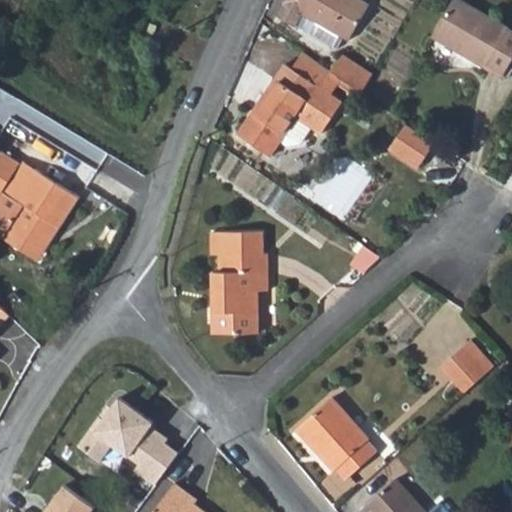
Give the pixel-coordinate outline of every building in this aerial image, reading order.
[(352,30),(354,32),(376,0),(286,0),(283,6),(301,19),(304,16),(310,4),(352,30)] [(505,70),(511,60),(511,22),(476,0),(457,0),(439,28),(505,70)] [(352,30),(310,4),(304,16),(345,41),(352,30)] [(331,63),(301,42),(291,56),(320,77),(331,63)] [(368,89),(379,70),(351,50),(339,68),(368,89)] [(336,89),(320,77),(291,56),(285,52),(234,123),(266,145),(279,130),(287,136),(299,132),(313,116),(320,122),(333,106),(327,102),(336,89)] [(443,143),(413,121),(395,147),(426,168),(443,143)] [(0,205),(0,231),(47,262),(88,198),(31,161),(29,164),(2,146),(0,149),(0,195),(4,199),(0,205)] [(216,269),(213,330),(260,333),(262,291),(272,291),(274,251),(271,251),(272,227),(220,224),(219,248),(225,248),(224,269),(216,269)] [(369,276),(388,259),(371,248),(352,264),(369,276)] [(0,326),(14,313),(0,299),(0,326)] [(479,338),(472,345),(495,370),(502,364),(479,338)] [(495,370),(472,345),(450,364),(473,390),(495,370)] [(303,426),(348,478),(380,451),(369,439),(374,435),(339,396),(303,426)] [(160,484),(183,454),(171,442),(174,440),(157,426),(160,423),(127,397),(110,418),(106,415),(84,444),(104,460),(118,443),(145,464),(140,469),(160,484)] [(434,511),(400,474),(368,502),(376,511),(434,511)] [(70,482),(48,511),(99,511),(104,506),(70,482)] [(206,511),(199,506),(203,502),(179,484),(157,511),(206,511)]
